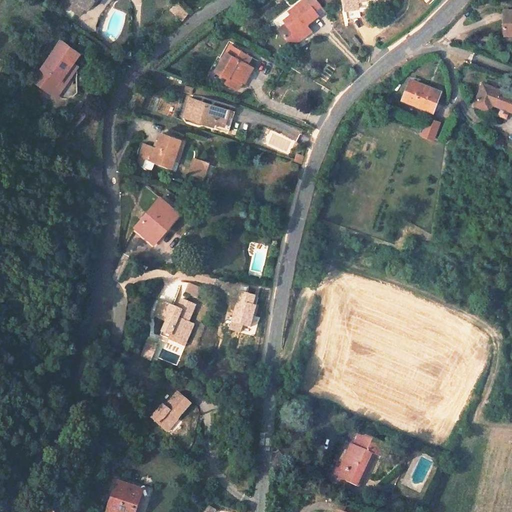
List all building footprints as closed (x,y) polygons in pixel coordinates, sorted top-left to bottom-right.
[(57,0),(57,1),(78,15),(79,14),(84,7),(87,9),(93,0),(57,0)] [(294,19),(279,30),(289,42),(297,36),(300,40),(307,34),(302,28),(306,24),(318,15),(326,9),(319,0),(303,0),(288,12),(294,19)] [(359,3),(375,0),(344,0),(347,12),(361,10),(359,3)] [(189,13),(178,4),(171,12),(183,21),(189,13)] [(349,21),(362,18),(361,10),(347,12),(349,21)] [(511,10),(502,11),(503,35),(511,34),(511,10)] [(306,24),(302,28),(307,34),(311,31),(306,24)] [(297,36),(289,42),(292,46),(300,40),(297,36)] [(61,42),(43,68),(56,78),(60,80),(67,71),(65,70),(71,62),(72,63),(78,54),(61,42)] [(230,46),(216,71),(228,78),(225,82),(233,86),(238,78),(242,81),(250,65),(247,64),(251,57),(230,46)] [(56,78),(47,90),(57,96),(77,67),(72,63),(71,62),(65,70),(67,71),(60,80),(56,78)] [(238,78),(233,86),(240,90),(253,67),(250,65),(242,81),(238,78)] [(56,78),(43,68),(34,81),(47,90),(56,78)] [(439,92),(410,81),(403,98),(432,111),(439,92)] [(194,88),(187,86),(185,93),(192,95),(194,88)] [(511,95),(483,86),(475,105),(489,110),(491,103),(500,107),(508,110),(511,111),(511,95)] [(160,96),(156,111),(173,116),(177,101),(160,96)] [(183,116),(225,129),(231,111),(189,98),(183,116)] [(508,110),(500,107),(497,115),(505,118),(508,110)] [(439,123),(428,118),(421,136),(432,140),(439,123)] [(145,144),(140,158),(146,159),(153,162),(171,168),(174,160),(177,150),(182,151),(185,141),(162,134),(159,143),(157,149),(154,148),(145,144)] [(304,157),(297,155),(295,161),(294,162),(301,164),(304,157)] [(180,157),(178,161),(191,165),(188,174),(203,179),(208,163),(194,158),(193,161),(180,157)] [(146,159),(144,166),(151,168),(153,162),(146,159)] [(161,198),(137,228),(153,242),(178,213),(161,198)] [(193,275),(185,293),(197,298),(204,280),(193,275)] [(161,302),(154,317),(166,322),(161,332),(170,336),(168,339),(179,344),(182,337),(185,339),(192,325),(188,323),(196,306),(181,300),(177,309),(181,310),(179,314),(171,311),(173,307),(161,302)] [(182,337),(179,344),(185,347),(194,327),(192,325),(185,339),(182,337)] [(183,380),(180,386),(188,390),(191,384),(183,380)] [(162,405),(151,419),(165,430),(176,417),(178,419),(191,404),(177,392),(165,407),(162,405)] [(176,417),(165,430),(167,432),(178,419),(176,417)] [(383,443),(360,432),(354,445),(351,443),(331,485),(347,492),(351,484),(359,488),(374,454),(377,456),(383,443)] [(118,484),(108,511),(134,511),(141,492),(118,484)] [(200,499),(194,511),(211,511),(215,505),(202,500),(200,499)]
